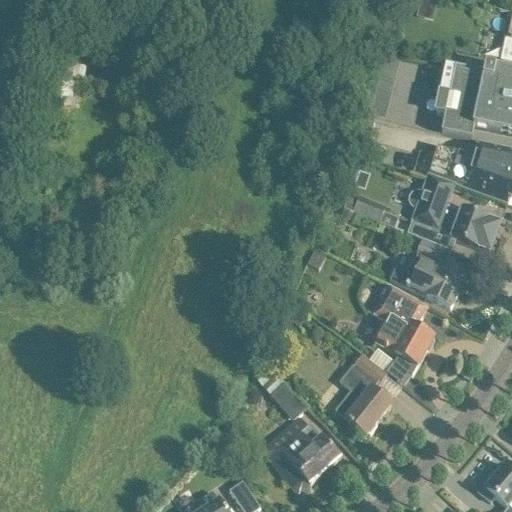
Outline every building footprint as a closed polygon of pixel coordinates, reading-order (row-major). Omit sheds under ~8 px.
[(511,50),(505,49),(502,61),(511,63),(511,50)] [(511,76),(486,71),(484,78),(446,69),(437,114),(446,116),(442,137),(472,143),(474,131),(511,139),(511,76)] [(374,115),(392,116),(393,88),(375,87),(374,115)] [(365,118),(359,151),(369,153),(375,120),(365,118)] [(511,164),(489,160),(488,165),(477,162),(477,160),(437,149),(429,178),(456,187),(455,189),(507,208),(511,195),(511,164)] [(489,223),(489,222),(463,212),(462,214),(448,209),(455,189),(456,187),(429,178),(428,177),(422,193),(424,194),(424,195),(420,194),(418,193),(415,194),(413,195),(410,198),(409,200),(409,203),(409,206),(411,208),(412,211),(415,212),(418,213),(408,237),(422,243),(446,253),(452,255),(456,244),(479,252),(479,251),(490,255),(500,226),(489,223)] [(345,211),(357,216),(396,232),(400,221),(349,200),(345,211)] [(351,230),(357,216),(345,211),(339,225),(351,230)] [(441,268),(446,253),(422,243),(421,246),(415,244),(411,254),(417,257),(416,260),(415,261),(440,270),(441,268)] [(450,312),(466,280),(441,268),(440,270),(415,261),(408,276),(397,270),(390,283),(450,312)] [(434,341),(416,331),(428,310),(389,289),(384,290),(380,296),(382,302),(373,319),(388,328),(377,347),(398,359),(394,366),(412,380),(434,341)] [(335,415),(353,429),(366,439),(391,408),(371,393),(376,387),(378,389),(386,379),(363,360),(342,387),(351,395),(335,415)] [(271,400),(294,425),(309,411),(286,386),(271,400)] [(290,430),(298,439),(270,462),(299,497),(309,488),(310,489),(340,462),(327,447),(310,429),(308,430),(301,421),(290,430)] [(226,459),(221,452),(219,452),(212,457),(215,461),(221,462),(226,459)] [(511,511),(511,473),(506,469),(497,479),(493,475),(477,493),(491,505),(495,501),(507,511),(506,511),(511,511)] [(244,485),(231,494),(242,511),(260,511),(261,511),(244,485)] [(198,503),(203,511),(223,511),(212,494),(198,503)]
